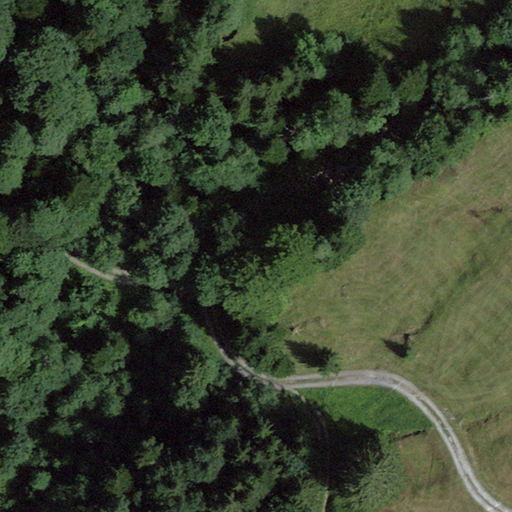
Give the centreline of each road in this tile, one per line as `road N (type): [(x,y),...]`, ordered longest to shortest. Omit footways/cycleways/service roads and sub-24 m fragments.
road 1 (track): [(503,511),(472,483),(439,419),(396,384),(362,376),(274,383),(223,348),(201,295),(186,285),(113,274),(45,239),(0,241)]
road 2 (track): [(274,383),(318,414),(319,511)]
